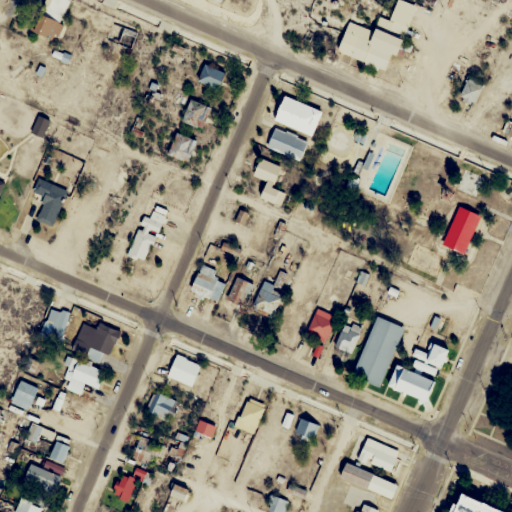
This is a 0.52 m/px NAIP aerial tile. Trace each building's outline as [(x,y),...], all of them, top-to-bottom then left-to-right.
[(46,0),(32,31),(57,42),(65,24),(59,22),(69,0),(46,0)] [(413,4),(400,0),(396,0),(391,20),(379,16),(375,30),(347,22),(337,54),(392,71),(413,4)] [(470,30),(474,22),(444,8),(440,16),(470,30)] [(130,47),(136,32),(125,27),(119,43),(130,47)] [(215,90),(223,72),(200,62),(192,80),(215,90)] [(459,94),(471,103),(482,88),(470,79),(459,94)] [(274,121),(313,135),(322,110),(284,96),(274,121)] [(197,130),(207,107),(185,97),(175,120),(197,130)] [(266,147),(300,160),(308,140),(274,126),(266,147)] [(182,164),(192,140),(171,131),(161,155),(182,164)] [(283,167),(259,159),(254,175),(267,180),(261,198),(282,206),(287,192),(276,188),(283,167)] [(33,192),(44,196),(36,221),(54,227),(66,188),(37,179),(33,192)] [(452,208),(437,245),(457,253),(472,216),(452,208)] [(137,266),(160,215),(147,209),(144,217),(139,215),(119,258),(137,266)] [(218,302),(225,283),(219,281),(223,273),(201,265),(190,291),(218,302)] [(251,284),(236,277),(227,299),(242,305),(251,284)] [(275,316),(283,287),(262,281),(253,310),(275,316)] [(306,329),(325,340),(337,319),(318,308),(306,329)] [(65,314),(56,309),(54,314),(44,309),(38,321),(45,324),(40,333),(52,339),(65,314)] [(403,326),(375,316),(353,376),(382,386),(403,326)] [(102,359),(114,330),(93,321),(90,329),(76,323),(64,352),(79,358),(82,351),(102,359)] [(362,330),(347,321),(333,345),(349,353),(362,330)] [(450,350),(434,343),(425,361),(441,368),(450,350)] [(185,389),(196,364),(171,353),(160,377),(185,389)] [(74,396),(79,385),(90,390),(98,372),(85,367),(87,364),(67,355),(53,387),(74,396)] [(436,379),(396,364),(388,387),(427,402),(436,379)] [(32,415),(39,399),(30,394),(33,389),(24,384),(27,377),(16,372),(2,401),(32,415)] [(166,420),(176,402),(156,390),(145,408),(166,420)] [(266,404),(248,397),(235,426),(254,433),(266,404)] [(294,433),(313,440),(319,425),(300,418),(294,433)] [(205,438),(210,426),(193,419),(188,431),(205,438)] [(46,441),(50,432),(26,422),(18,442),(31,448),(35,437),(46,441)] [(149,463),(158,439),(141,433),(132,457),(149,463)] [(391,472),(400,451),(367,438),(358,459),(391,472)] [(69,445),(55,440),(50,458),(64,462),(69,445)] [(56,464),(63,447),(49,441),(42,458),(56,464)] [(339,478),(392,500),(399,484),(345,462),(339,478)] [(25,478),(53,491),(60,477),(32,463),(25,478)] [(148,483),(152,473),(136,467),(132,477),(121,473),(112,495),(128,501),(137,479),(148,483)] [(283,511),(287,501),(273,496),(269,510),(274,511),(283,511)] [(484,511),(441,511),(448,497),(484,511)] [(8,511),(36,511),(38,509),(14,499),(8,511)]
